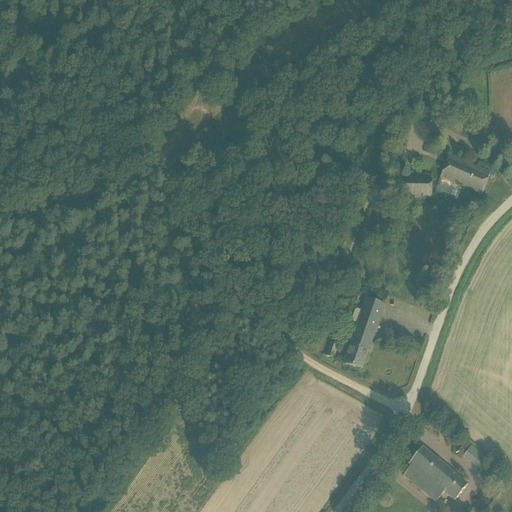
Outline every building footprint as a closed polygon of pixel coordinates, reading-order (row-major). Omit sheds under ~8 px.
[(489,126),(479,122),(474,135),(483,139),(489,126)] [(481,196),(490,174),(448,157),(439,179),(481,196)] [(391,197),(431,198),(431,178),(392,177),(391,197)] [(261,233),(271,240),(276,233),(280,236),(283,232),(268,222),(261,233)] [(361,371),(384,306),(366,299),(362,312),(357,310),(356,311),(352,321),(353,323),(357,324),(343,365),(361,371)] [(338,347),(335,346),(336,343),(331,342),(330,344),(326,357),(333,360),(338,347)] [(480,472),(489,461),(472,446),(463,457),(480,472)] [(466,485),(421,449),(408,466),(410,467),(403,477),(435,503),(443,494),(454,502),(466,485)]
